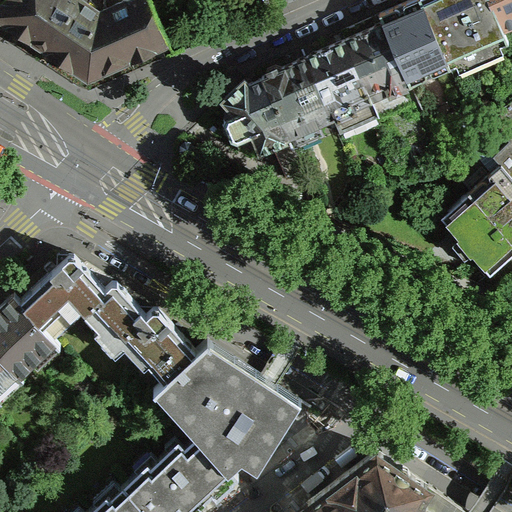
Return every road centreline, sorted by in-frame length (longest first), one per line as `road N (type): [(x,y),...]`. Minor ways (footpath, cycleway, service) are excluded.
road 1 (primary): [(69,185),(511,433)]
road 2 (primary): [(511,385),(168,190),(111,149)]
road 3 (residential): [(69,185),(89,232),(379,420)]
road 4 (unclassified): [(111,149),(176,80),(347,0)]
road 5 (residential): [(379,420),(511,504)]
road 6 (residential): [(379,420),(256,511)]
road 7 (primary): [(111,149),(0,75)]
